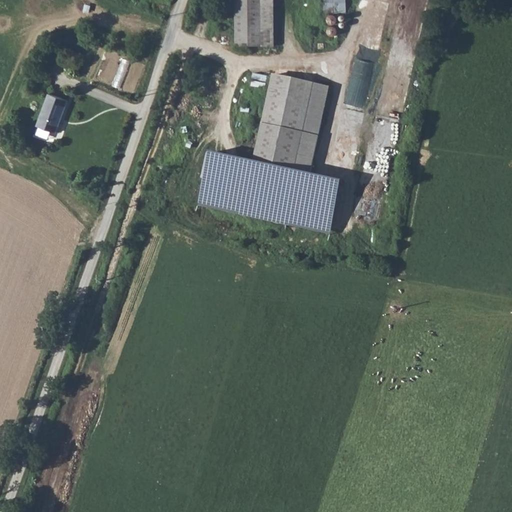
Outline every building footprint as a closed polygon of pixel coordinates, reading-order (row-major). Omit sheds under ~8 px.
[(230,0),(231,48),(266,48),(267,6),(254,6),(254,0),(230,0)] [(315,0),(315,14),(341,14),(340,0),(315,0)] [(260,129),(300,134),(306,84),(266,79),(260,129)] [(323,86),(306,84),(300,134),(260,129),(256,166),(313,173),(323,86)] [(63,103),(47,98),(36,130),(52,136),(63,103)] [(370,146),(358,191),(384,198),(396,153),(370,146)]
